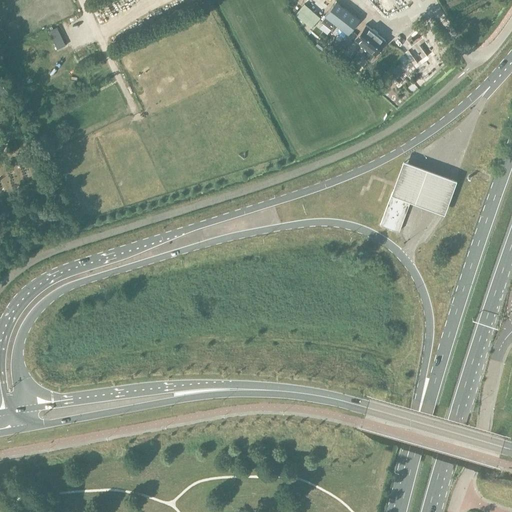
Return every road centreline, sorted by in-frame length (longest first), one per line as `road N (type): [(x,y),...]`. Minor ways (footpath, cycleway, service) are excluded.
road 1 (primary): [(24,409),(18,344),(29,319),(55,294),(215,241),(328,222),(391,246),(423,296),(429,327),(414,455)]
road 2 (primary): [(511,52),(467,104),(385,158),(52,276),(18,302),(0,341)]
road 3 (primary): [(511,148),(414,455)]
road 4 (secondary): [(511,450),(317,395),(222,389)]
road 5 (primary): [(428,511),(511,244)]
road 6 (secondary): [(19,429),(222,389)]
road 7 (secondary): [(222,389),(173,386),(24,409)]
road 8 (unclassified): [(457,497),(482,430),(493,365),(511,331)]
